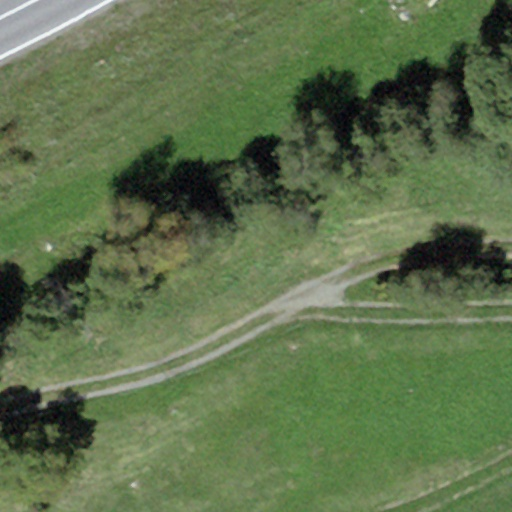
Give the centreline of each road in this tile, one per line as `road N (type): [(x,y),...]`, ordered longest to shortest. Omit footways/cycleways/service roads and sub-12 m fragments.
road 1 (track): [(0,410),(159,365),(292,305),(345,268),(446,247),(511,249)]
road 2 (track): [(292,305),(511,305)]
road 3 (track): [(511,461),(397,511)]
